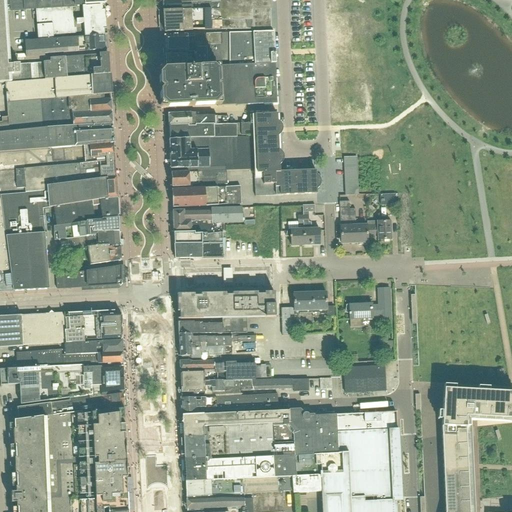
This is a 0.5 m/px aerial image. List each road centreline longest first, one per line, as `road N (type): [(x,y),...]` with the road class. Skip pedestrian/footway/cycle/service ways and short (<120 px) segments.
road 1 (residential): [(329,261),(318,0)]
road 2 (residential): [(405,406),(399,269),(329,271),(329,261)]
road 3 (residential): [(329,261),(184,265)]
road 4 (residential): [(281,409),(405,406)]
